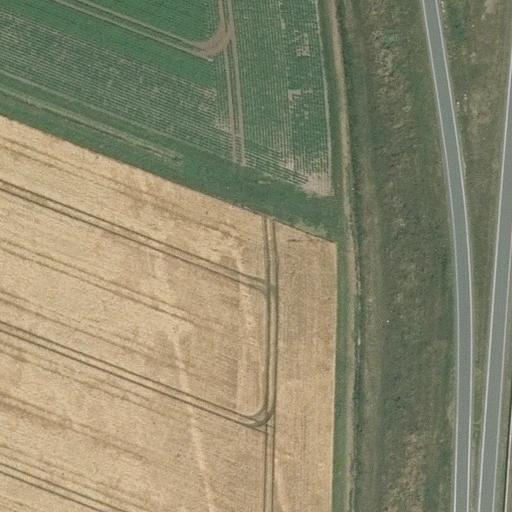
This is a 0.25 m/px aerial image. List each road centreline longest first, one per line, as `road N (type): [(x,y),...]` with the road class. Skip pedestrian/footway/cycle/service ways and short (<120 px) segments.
road 1 (trunk): [(429,0),(462,309),(458,511)]
road 2 (trunk): [(511,130),(486,511)]
